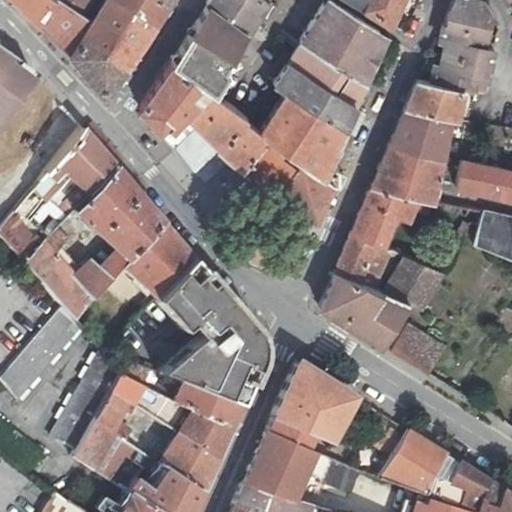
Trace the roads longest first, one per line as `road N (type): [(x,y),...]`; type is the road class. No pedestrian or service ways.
road 1 (residential): [(291,320),(91,125)]
road 2 (residential): [(511,459),(291,320)]
road 3 (unclassified): [(208,511),(291,320)]
road 4 (residential): [(358,172),(437,0)]
road 5 (residential): [(291,320),(358,172)]
road 6 (residential): [(91,125),(184,0)]
road 7 (residential): [(511,206),(372,176)]
road 8 (residential): [(91,125),(0,34)]
